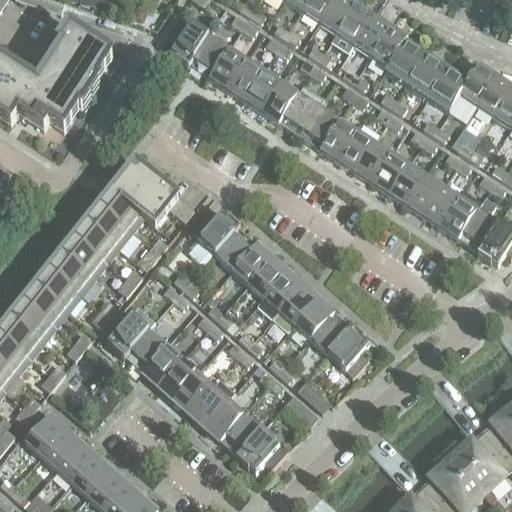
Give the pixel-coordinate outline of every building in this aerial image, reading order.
[(0,0),(0,8),(5,11),(8,6),(0,0)] [(33,0),(25,0),(23,8),(31,10),(33,0)] [(42,0),(33,0),(31,10),(38,13),(42,0)] [(50,3),(42,0),(38,13),(46,15),(50,3)] [(195,0),(193,5),(205,13),(210,4),(203,0),(195,0)] [(289,0),(285,7),(302,18),(313,0),(289,0)] [(313,0),(302,18),(319,29),(338,0),(313,0)] [(338,0),(319,29),(336,40),(356,10),(340,0),(338,0)] [(58,5),(50,3),(46,15),(54,18),(58,5)] [(65,8),(58,5),(54,18),(61,20),(65,8)] [(240,16),(251,23),(256,15),(245,8),(240,16)] [(336,40),(354,52),(373,21),(356,10),(336,40)] [(137,11),(132,25),(143,29),(148,16),(137,11)] [(256,15),(251,23),(261,30),(266,22),(256,15)] [(232,29),(242,36),(247,28),(237,21),(232,29)] [(354,52),(371,63),(391,32),(373,21),(354,52)] [(189,73),(190,72),(189,72),(209,41),(182,24),(183,23),(181,22),(168,43),(169,44),(170,43),(178,48),(170,59),(177,63),(176,65),(189,73)] [(247,28),(242,36),(253,43),(258,35),(247,28)] [(274,39),(285,45),(290,37),(279,30),(274,39)] [(371,63),(387,73),(388,74),(406,46),(406,47),(408,43),(391,32),(371,63)] [(0,123),(11,130),(19,119),(44,136),(49,128),(64,137),(79,114),(81,116),(100,87),(98,86),(113,63),(69,34),(59,50),(69,56),(40,101),(0,75),(0,123)] [(290,37),(285,45),(295,52),(301,44),(290,37)] [(190,72),(211,85),(230,55),(209,41),(189,72),(190,72)] [(266,51),(276,58),(282,50),(271,43),(266,51)] [(385,77),(407,91),(427,60),(406,47),(406,46),(388,74),(387,73),(385,77)] [(282,50),(276,58),(287,65),(292,57),(282,50)] [(309,61),(319,67),(324,59),(314,52),(309,61)] [(211,85),(228,96),(247,66),(230,55),(211,85)] [(324,59),(319,67),(330,74),(335,66),(324,59)] [(407,91),(428,104),(448,74),(427,60),(407,91)] [(300,73),(311,80),(316,72),(305,65),(300,73)] [(228,96),(245,108),(264,77),(247,66),(228,96)] [(461,102),(477,112),(497,82),(479,70),(468,87),(469,88),(460,101),(461,102)] [(316,72),(311,80),(321,87),(327,79),(316,72)] [(450,119),(461,102),(460,101),(469,88),(468,87),(448,74),(428,104),(450,119)] [(343,83),(353,89),(359,81),(348,75),(343,83)] [(245,108),(262,119),(281,88),(264,77),(245,108)] [(359,81),(353,89),(364,96),(369,88),(359,81)] [(477,112),(494,123),(511,96),(511,91),(497,82),(477,112)] [(262,119),(279,130),(299,99),(281,88),(262,119)] [(342,101),(353,108),(358,100),(348,93),(342,101)] [(511,96),(494,123),(511,135),(511,133),(511,96)] [(279,130),(300,143),(320,113),(299,99),(279,130)] [(381,107),(392,114),(397,106),(386,99),(381,107)] [(358,100),(353,108),(364,115),(369,107),(358,100)] [(397,106),(392,114),(402,121),(408,113),(397,106)] [(300,143),(321,157),(341,127),(320,113),(300,143)] [(377,123),(387,130),(393,122),(382,115),(377,123)] [(393,122),(387,130),(398,137),(403,129),(393,122)] [(321,157),(338,168),(358,138),(341,127),(321,157)] [(423,135),(434,142),(439,134),(429,127),(423,135)] [(439,134),(434,142),(445,148),(450,140),(439,134)] [(411,145),(422,152),(427,144),(416,137),(411,145)] [(338,168),(355,179),(375,149),(358,138),(338,168)] [(427,144),(422,152),(432,159),(437,151),(427,144)] [(355,179),(373,190),(392,160),(375,149),(355,179)] [(458,157),(468,164),(474,156),(463,149),(458,157)] [(474,156),(468,164),(479,171),(484,163),(474,156)] [(445,167),(456,174),(461,166),(451,159),(445,167)] [(373,190),(390,201),(409,171),(392,160),(373,190)] [(461,166),(456,174),(466,181),(472,173),(461,166)] [(136,170),(114,197),(145,222),(144,224),(156,233),(169,216),(185,229),(195,217),(136,170)] [(390,201),(407,212),(427,182),(409,171),(390,201)] [(492,179),(503,186),(508,178),(497,171),(492,179)] [(511,180),(508,178),(503,186),(511,192),(511,180)] [(480,190),(490,196),(495,188),(485,181),(480,190)] [(407,212),(424,223),(444,193),(427,182),(407,212)] [(495,188),(490,196),(501,203),(506,195),(495,188)] [(424,223),(441,234),(461,204),(460,204),(444,193),(424,223)] [(114,197),(101,214),(132,239),(144,224),(145,222),(114,197)] [(441,234),(458,246),(482,208),(465,197),(460,204),(461,204),(441,234)] [(458,246),(479,259),(499,229),(487,221),(490,216),(492,218),(497,211),(486,204),(483,209),(482,208),(458,246)] [(101,214),(88,230),(119,255),(132,239),(101,214)] [(191,240),(215,261),(240,233),(229,223),(228,224),(222,219),(212,229),(206,223),(207,222),(206,221),(189,240),(190,241),(191,240)] [(479,259),(478,260),(491,269),(492,267),(498,271),(506,260),(511,263),(510,264),(511,265),(511,263),(511,237),(499,229),(479,259)] [(88,230),(75,246),(107,271),(119,255),(88,230)] [(215,261),(234,278),(258,251),(240,235),(241,233),(240,233),(215,261)] [(159,244),(151,254),(160,261),(168,251),(159,244)] [(75,246),(63,262),(94,286),(107,271),(75,246)] [(234,278),(249,291),(273,264),(258,251),(234,278)] [(160,261),(151,254),(144,264),(152,271),(160,261)] [(63,262),(50,277),(81,302),(94,286),(63,262)] [(249,291),(264,305),(288,278),(273,264),(249,291)] [(134,276),(126,286),(134,293),(142,283),(134,276)] [(50,277),(37,293),(69,318),(81,302),(50,277)] [(257,313),(272,326),(303,291),(288,278),(264,305),(257,313)] [(174,288),(184,296),(190,289),(180,281),(174,288)] [(134,293),(126,286),(118,296),(126,302),(134,293)] [(190,289),(184,296),(193,304),(199,298),(190,289)] [(295,332),(319,305),(303,291),(272,326),(288,340),(295,332)] [(164,299),(174,307),(180,300),(170,292),(164,299)] [(37,293),(25,309),(56,334),(69,318),(37,293)] [(180,300),(174,307),(183,315),(189,309),(180,300)] [(295,332),(310,345),(334,318),(319,305),(295,332)] [(108,308),(100,318),(109,324),(117,315),(108,308)] [(25,309),(12,325),(43,350),(56,334),(25,309)] [(208,318),(218,326),(224,320),(214,311),(208,318)] [(109,324),(100,318),(93,328),(101,334),(109,324)] [(310,345),(329,362),(354,334),(353,333),(352,334),(334,318),(310,345)] [(224,320),(218,326),(227,334),(233,328),(224,320)] [(112,354),(124,364),(149,335),(132,321),(108,348),(114,353),(112,354)] [(199,329),(208,337),(214,331),(204,322),(199,329)] [(12,325),(0,340),(0,342),(30,366),(43,350),(12,325)] [(214,331),(208,337),(217,346),(223,339),(214,331)] [(354,334),(329,362),(353,383),(352,384),(353,385),(369,366),(368,365),(368,366),(361,360),(370,350),(364,345),(365,343),(354,334)] [(126,363),(143,379),(167,352),(149,335),(124,364),(125,365),(126,363)] [(239,345),(248,353),(254,347),(245,338),(239,345)] [(83,340),(75,350),(83,356),(91,346),(83,340)] [(0,342),(0,368),(18,382),(30,366),(0,342)] [(254,347),(248,353),(258,362),(264,355),(254,347)] [(229,356),(239,364),(244,358),(235,349),(229,356)] [(83,356),(75,350),(67,359),(76,366),(83,356)] [(143,379),(159,393),(183,366),(167,352),(143,379)] [(244,358),(239,364),(248,373),(254,366),(244,358)] [(269,372),(279,380),(285,374),(275,365),(269,372)] [(159,393),(174,406),(198,379),(183,366),(159,393)] [(0,368),(0,394),(5,398),(18,382),(0,368)] [(57,372),(49,381),(58,388),(66,378),(57,372)] [(285,374),(279,380),(288,389),(294,382),(285,374)] [(260,383),(269,391),(275,385),(266,376),(260,383)] [(174,406),(189,420),(213,393),(198,379),(174,406)] [(58,388),(49,381),(42,391),(50,398),(58,388)] [(189,420),(205,433),(229,406),(229,407),(236,399),(220,385),(213,393),(189,420)] [(275,385),(269,391),(278,400),(284,393),(275,385)] [(298,397),(323,419),(331,410),(306,388),(298,397)] [(286,410),(311,433),(319,424),(294,402),(286,410)] [(32,404),(24,413),(32,420),(40,410),(32,404)] [(205,433),(220,447),(244,420),(229,407),(229,406),(205,433)] [(32,420),(24,413),(16,423),(25,430),(32,420)] [(503,427),(486,443),(511,472),(511,414),(501,425),(503,427)] [(237,464),(238,465),(263,437),(244,420),(220,447),(238,463),(237,464)] [(26,449),(42,463),(66,436),(50,422),(26,449)] [(6,435),(0,443),(0,446),(7,452),(15,442),(6,435)] [(42,463),(57,477),(81,450),(66,436),(42,463)] [(263,437),(238,465),(249,475),(250,473),(256,479),(265,469),(272,475),(271,475),(272,476),(288,458),(288,457),(287,458),(263,437)] [(466,456),(452,468),(484,502),(490,496),(505,483),(502,481),(509,474),(511,477),(511,472),(486,443),(468,458),(466,456)] [(57,477),(73,490),(97,463),(81,450),(57,477)] [(73,490),(88,504),(112,477),(97,463),(73,490)] [(441,482),(424,498),(438,511),(472,511),(484,502),(452,468),(439,480),(441,482)] [(88,504),(97,511),(107,511),(127,490),(112,477),(88,504)] [(0,491),(10,500),(15,493),(6,485),(0,491)] [(107,511),(134,511),(142,504),(127,490),(107,511)] [(15,493),(10,500),(19,508),(25,501),(15,493)] [(490,496),(484,502),(491,509),(497,504),(490,496)] [(438,511),(424,498),(409,511),(438,511)]
